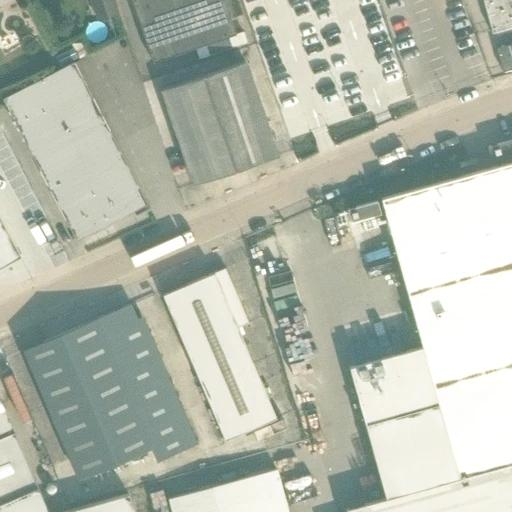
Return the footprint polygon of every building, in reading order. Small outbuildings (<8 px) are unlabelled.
[(88,0),(96,21),(116,13),(111,0),(88,0)] [(130,0),(152,62),(203,45),(207,56),(231,48),(227,37),(235,34),(223,0),(130,0)] [(225,0),(233,21),(244,17),(238,0),(225,0)] [(358,0),(251,0),(291,136),(389,108),(358,0)] [(405,94),(473,74),(451,0),(380,0),(400,69),(381,74),(387,96),(395,94),(390,77),(400,75),(405,94)] [(511,0),(480,0),(489,31),(490,33),(493,32),(496,32),(495,29),(511,23),(511,0)] [(511,44),(498,48),(495,49),(502,71),(504,71),(511,68),(511,44)] [(69,55),(59,60),(59,69),(73,62),(69,55)] [(81,66),(101,112),(120,104),(100,58),(81,66)] [(161,90),(193,183),(193,184),(276,156),(244,61),(161,90)] [(2,99),(66,223),(76,241),(147,204),(73,62),(59,69),(2,99)] [(112,128),(133,173),(156,162),(135,117),(112,128)] [(511,153),(511,139),(487,147),(490,160),(511,153)] [(511,511),(511,161),(380,198),(422,347),(348,367),(359,406),(385,498),(345,509),(345,511),(511,511)] [(349,222),(380,214),(376,201),(346,209),(349,222)] [(0,264),(3,263),(0,258),(0,242),(8,238),(17,255),(19,254),(0,218),(0,264)] [(224,268),(162,295),(224,440),(275,418),(237,328),(248,323),(224,268)] [(127,305),(23,350),(31,368),(78,478),(149,448),(155,461),(193,445),(142,320),(134,323),(127,305)] [(54,511),(48,511),(0,396),(0,511),(134,511),(127,494),(54,511)] [(285,511),(274,467),(161,493),(165,511),(285,511)]
